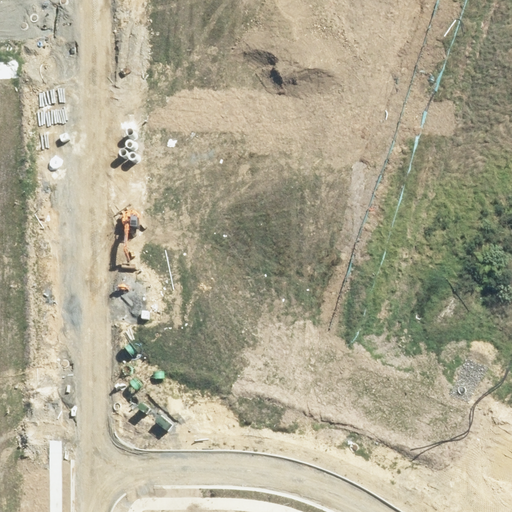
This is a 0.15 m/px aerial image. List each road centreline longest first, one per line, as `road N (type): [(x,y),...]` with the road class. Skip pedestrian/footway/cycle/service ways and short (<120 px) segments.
road 1 (unknown): [(92,511),(84,0)]
road 2 (unknown): [(90,468),(228,475),(339,492),(369,511)]
